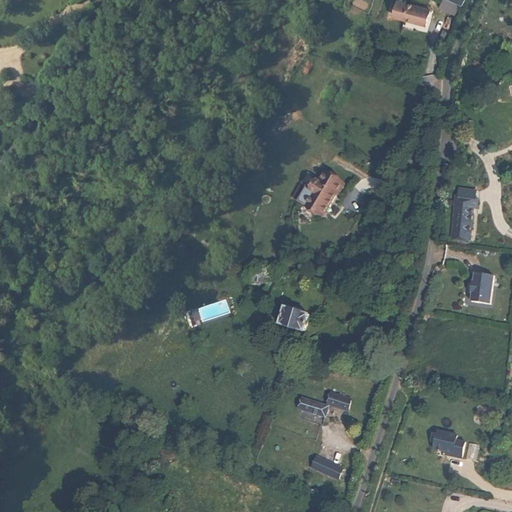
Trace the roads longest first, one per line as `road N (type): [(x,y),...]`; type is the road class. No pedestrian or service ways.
road 1 (tertiary): [(352,511),(425,278),(451,59),(476,0)]
road 2 (unclassified): [(0,158),(105,0)]
